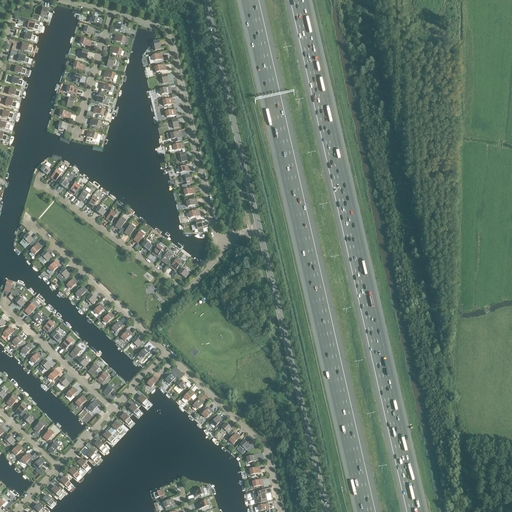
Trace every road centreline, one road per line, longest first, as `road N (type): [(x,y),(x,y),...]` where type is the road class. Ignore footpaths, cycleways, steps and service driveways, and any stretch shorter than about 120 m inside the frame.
road 1 (motorway): [(415,511),(298,0)]
road 2 (motorway): [(249,0),(366,511)]
road 3 (tertiary): [(327,511),(259,230)]
road 4 (residential): [(216,239),(168,34),(111,12)]
road 5 (residential): [(216,239),(220,255),(186,292),(39,184)]
road 6 (tertiary): [(259,230),(207,0)]
road 7 (residential): [(281,511),(266,447),(166,352)]
road 8 (residential): [(166,352),(27,221)]
road 9 (residential): [(111,409),(3,302)]
road 10 (residential): [(75,137),(111,12)]
